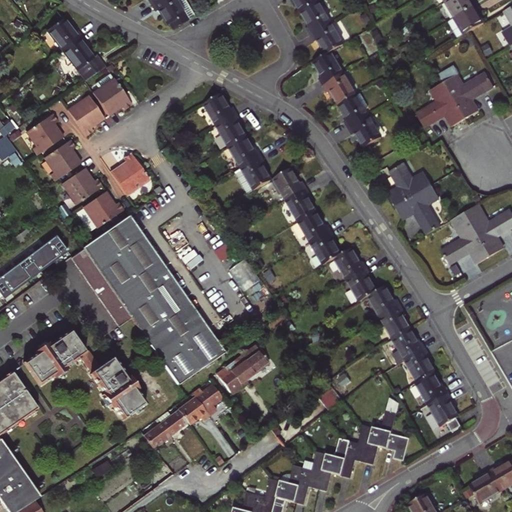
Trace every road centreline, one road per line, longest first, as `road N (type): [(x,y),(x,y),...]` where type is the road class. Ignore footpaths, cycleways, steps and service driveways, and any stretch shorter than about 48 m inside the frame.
road 1 (residential): [(251,92),(314,134),(435,310)]
road 2 (residential): [(132,511),(168,487),(231,470),(267,444)]
road 3 (residential): [(368,511),(388,489),(491,424)]
road 4 (residential): [(101,145),(206,68)]
road 5 (residential): [(435,310),(491,407),(491,424)]
road 6 (residential): [(251,92),(289,64),(289,48),(258,0)]
